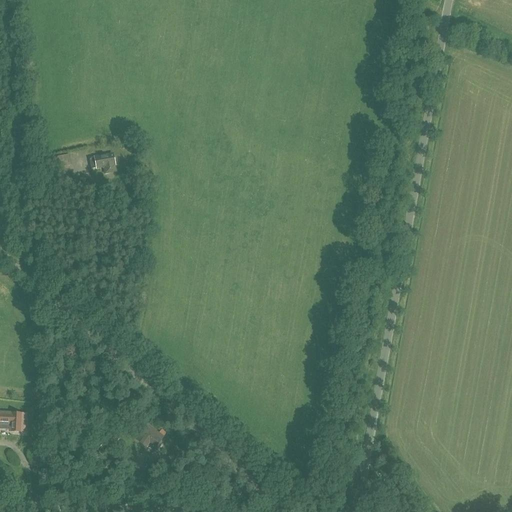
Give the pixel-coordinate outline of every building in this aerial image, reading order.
[(112,153),(89,158),(91,169),(103,166),(104,168),(105,173),(115,171),(114,164),(112,153)] [(71,164),(69,155),(57,157),(59,167),(71,164)] [(0,428),(10,430),(10,431),(12,431),(14,432),(17,433),(19,432),(21,432),(21,431),(26,431),(27,414),(11,413),(11,414),(0,412),(0,428)] [(152,444),(160,434),(148,425),(136,440),(146,447),(150,442),(152,444)] [(112,449),(116,443),(108,437),(103,443),(112,449)]
